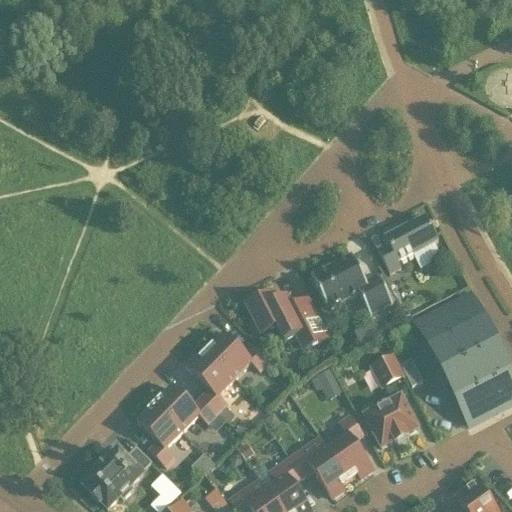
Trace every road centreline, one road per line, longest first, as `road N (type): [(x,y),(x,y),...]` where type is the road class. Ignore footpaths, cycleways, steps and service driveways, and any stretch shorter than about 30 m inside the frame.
road 1 (residential): [(17,500),(254,260)]
road 2 (residential): [(375,511),(504,428)]
road 3 (residential): [(254,260),(333,150)]
road 4 (residential): [(254,260),(296,259),(367,225)]
